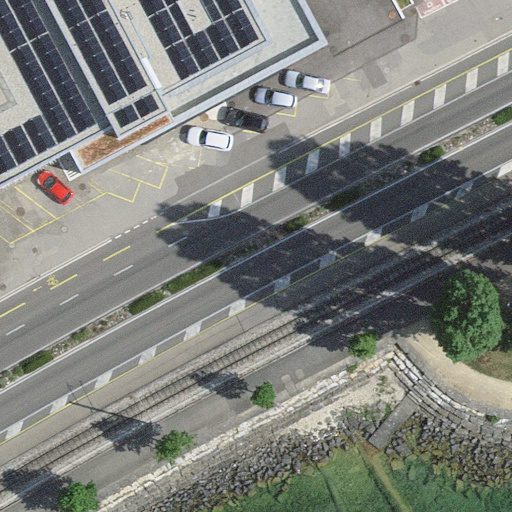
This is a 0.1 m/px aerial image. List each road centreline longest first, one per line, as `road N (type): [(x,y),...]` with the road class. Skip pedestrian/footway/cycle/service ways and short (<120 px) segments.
road 1 (primary): [(511,71),(0,341)]
road 2 (primary): [(0,408),(511,142)]
